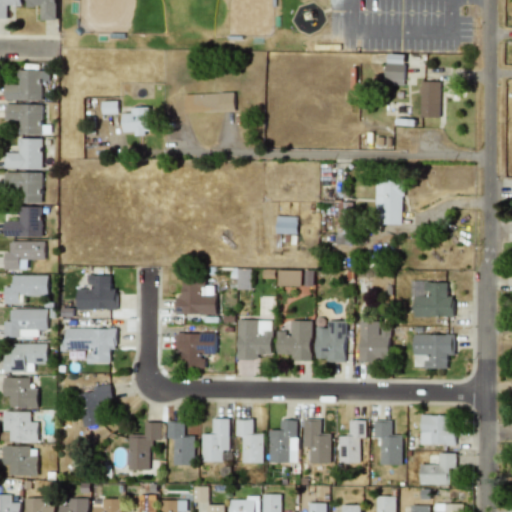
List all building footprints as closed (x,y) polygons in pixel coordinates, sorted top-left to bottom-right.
[(0,0),(0,19),(6,19),(7,6),(20,6),(20,0),(0,0)] [(56,20),(56,0),(26,0),(26,7),(40,7),(39,20),(56,20)] [(385,85),(403,85),(404,56),(397,55),(386,55),(385,85)] [(49,71),(18,70),(18,85),(4,84),(4,100),(41,101),(41,79),(49,79),(49,71)] [(439,81),(419,82),(420,118),(440,117),(439,81)] [(234,111),(234,92),(183,94),(184,112),(234,111)] [(101,102),(102,114),(117,113),(117,101),(101,102)] [(41,135),(42,104),(6,103),(6,120),(17,121),(16,134),(41,135)] [(149,134),(149,107),(131,108),(131,113),(122,113),(122,132),(133,132),(133,134),(149,134)] [(40,169),(41,139),(18,138),(18,153),(4,152),(4,168),(40,169)] [(41,172),(6,172),(5,194),(18,194),(18,202),(41,203),(41,172)] [(376,180),(375,224),(401,224),(402,181),(376,180)] [(4,220),(3,236),(41,237),(42,207),(18,206),(18,221),(4,220)] [(297,217),(276,216),(275,233),(296,234),(297,217)] [(44,259),(44,242),(9,241),(9,251),(4,251),(4,269),(26,269),(27,259),(44,259)] [(236,289),(250,290),(251,269),(237,268),(236,289)] [(301,270),(277,270),(277,285),(300,286),(301,270)] [(25,304),(25,295),(47,296),(48,275),(13,275),(12,286),(4,286),(4,303),(25,304)] [(111,275),(88,275),(89,289),(76,289),(77,310),(116,309),(116,287),(111,287),(111,275)] [(453,316),(452,296),(447,296),(447,281),(412,282),(412,317),(453,316)] [(215,314),(215,282),(181,283),(182,296),(175,296),(176,314),(215,314)] [(47,309),(10,309),(10,319),(4,320),(4,337),(39,337),(39,330),(48,330),(47,309)] [(236,360),(258,360),(258,354),(271,355),(271,320),(237,319),(236,360)] [(276,354),(292,354),(292,361),(311,361),(310,320),(288,321),(289,331),(276,331),(276,354)] [(345,321),(326,321),(326,327),(315,327),(316,361),(345,361),(345,321)] [(378,328),(378,321),(359,321),(359,361),(389,361),(389,328),(378,328)] [(88,363),(110,363),(111,349),(116,349),(116,328),(66,328),(65,349),(88,349),(88,363)] [(176,333),(177,359),(184,358),(184,369),(205,369),(204,355),(215,355),(215,332),(176,333)] [(414,334),(413,368),(447,368),(447,355),(452,355),(453,335),(414,334)] [(5,371),(34,371),(34,363),(48,363),(48,343),(13,344),(13,354),(5,354),(5,371)] [(38,388),(30,388),(30,377),(5,377),(5,407),(38,408),(38,388)] [(83,427),(103,424),(100,401),(113,399),(111,384),(93,387),(94,392),(79,393),(83,427)] [(38,422),(30,422),(30,412),(4,411),(4,430),(10,430),(10,441),(38,442),(38,422)] [(432,444),(454,445),(454,416),(421,415),(420,446),(432,447),(432,444)] [(202,433),(201,461),(222,462),(222,450),(229,450),(229,418),(212,418),(212,434),(202,433)] [(242,463),(263,462),(263,433),(253,434),(252,419),(235,419),(236,436),(242,436),(242,463)] [(269,462),(298,462),(297,419),(279,420),(280,430),(268,430),(269,462)] [(331,433),(320,433),(320,419),(303,419),(303,447),(309,447),(309,463),(330,463),(331,433)] [(339,463),(360,463),(359,438),(366,438),(365,420),(348,420),(348,436),(339,436),(339,463)] [(402,435),(391,435),(391,421),(374,420),(373,437),(380,438),(380,464),(401,464),(402,435)] [(174,438),(173,465),(194,465),(195,436),(184,436),(184,422),(167,421),(167,438),(174,438)] [(150,470),(151,439),(161,440),(161,422),(145,422),(144,435),(128,435),(128,470),(150,470)] [(38,475),(37,446),(4,446),(4,464),(9,464),(9,475),(38,475)] [(420,484),(448,484),(448,468),(455,468),(456,453),(438,453),(438,464),(420,464),(420,484)] [(193,505),(207,505),(208,486),(193,486),(193,505)] [(155,511),(156,495),(138,494),(137,511),(155,511)] [(280,511),(281,494),(262,494),(262,511),(280,511)] [(20,511),(20,502),(12,502),(12,495),(0,495),(0,511),(20,511)] [(229,511),(259,511),(259,496),(246,496),(245,500),(229,499),(229,511)] [(395,511),(395,496),(376,496),(376,511),(395,511)] [(25,511),(54,511),(54,499),(25,498),(25,511)] [(58,511),(87,511),(88,499),(66,498),(66,505),(59,505),(58,511)] [(92,511),(122,511),(123,499),(102,498),(102,507),(92,507),(92,511)] [(186,511),(186,500),(161,500),(161,511),(186,511)] [(325,511),(326,503),(309,503),(308,511),(325,511)] [(433,511),(462,511),(462,504),(433,503),(433,511)]
